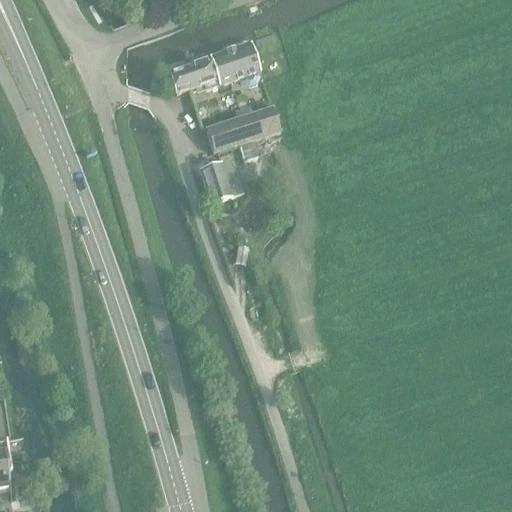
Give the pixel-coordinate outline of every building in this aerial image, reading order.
[(150,0),(154,12),(188,3),(187,0),(150,0)] [(260,75),(250,46),(189,67),(189,70),(168,77),(175,99),(202,90),(204,96),(239,83),(242,88),(249,91),(256,88),(259,81),(257,76),(260,75)] [(271,111),(205,132),(213,157),(238,149),(253,144),(279,136),(271,111)] [(253,144),(238,149),(243,166),(258,161),(253,144)] [(247,200),(212,212),(227,257),(255,248),(262,246),(260,241),(247,200)] [(11,475),(6,445),(0,445),(0,494),(10,493),(7,476),(11,475)]
